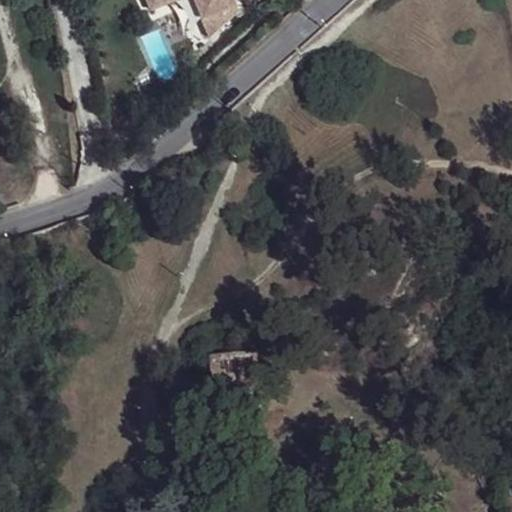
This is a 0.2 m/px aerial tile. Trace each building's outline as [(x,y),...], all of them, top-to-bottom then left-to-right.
[(142,0),(147,11),(173,0),(189,0),(206,39),(238,26),(228,0),(142,0)] [(256,358),(200,363),(201,394),(215,394),(216,411),(267,407),(266,399),(266,388),(256,358)] [(337,360),(300,363),(301,380),(348,378),(347,367),(339,367),(337,360)] [(269,470),(334,465),(334,462),(330,399),(266,399),(267,407),(269,470)] [(397,399),(330,399),(334,462),(402,458),(397,399)] [(430,421),(432,456),(460,455),(439,421),(430,421)]
